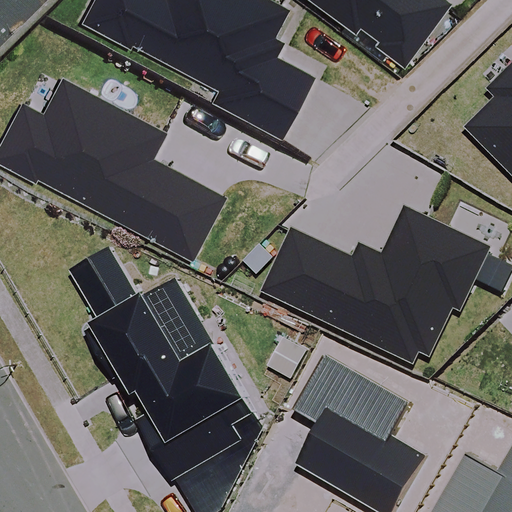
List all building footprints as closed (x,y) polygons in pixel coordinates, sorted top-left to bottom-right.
[(0,0),(0,43),(46,0),(0,0)] [(93,0),(84,18),(217,88),(213,96),(282,132),(313,74),(274,53),(282,37),(274,33),(289,6),(277,0),(93,0)] [(320,0),(404,61),(448,0),(320,0)] [(499,96),(469,125),(511,170),(511,69),(492,88),(499,96)] [(23,99),(0,142),(0,158),(35,177),(37,174),(193,255),(225,193),(151,154),(164,130),(61,76),(43,110),(23,99)] [(294,228),(264,289),(415,360),(421,348),(433,353),(456,305),(463,309),(478,278),(490,253),(493,248),(406,207),(384,253),(363,243),(356,258),(294,228)] [(140,420),(174,478),(241,439),(233,425),(257,411),(177,275),(141,296),(113,247),(74,269),(102,316),(85,326),(115,376),(131,366),(157,411),(140,420)] [(511,273),(511,263),(490,253),(478,278),(504,291),(511,273)] [(485,373),(468,365),(458,386),(475,394),(485,373)]
